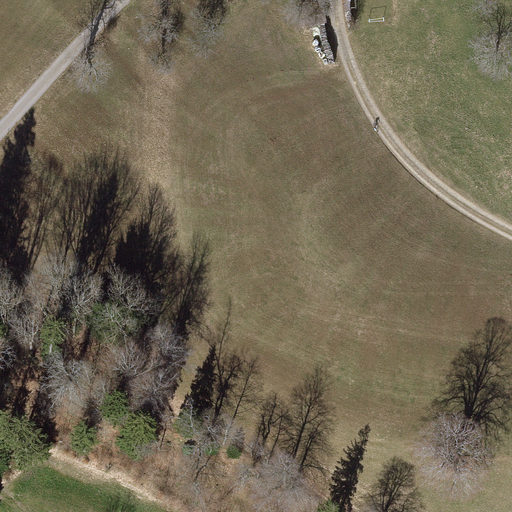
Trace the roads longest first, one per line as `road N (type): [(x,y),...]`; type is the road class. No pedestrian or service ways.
road 1 (track): [(336,0),(342,51),(378,130),(436,192),(511,236)]
road 2 (residential): [(0,133),(122,0)]
